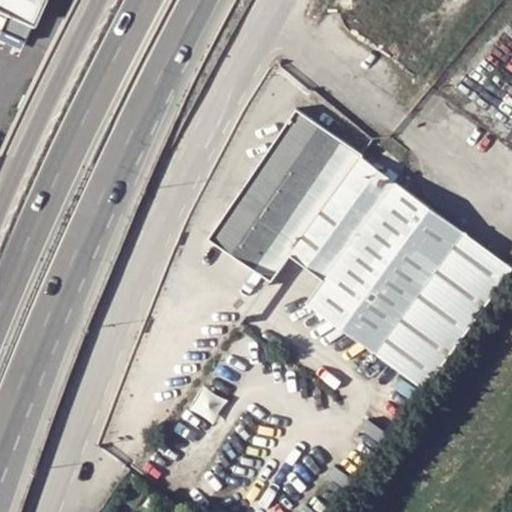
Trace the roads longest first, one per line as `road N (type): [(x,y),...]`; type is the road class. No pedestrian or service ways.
road 1 (tertiary): [(276,0),(166,203),(46,511)]
road 2 (trunk): [(37,365),(104,189),(199,0)]
road 3 (trunk): [(149,0),(0,326)]
road 4 (trunk): [(99,0),(0,210)]
road 5 (trunk): [(0,497),(37,365)]
